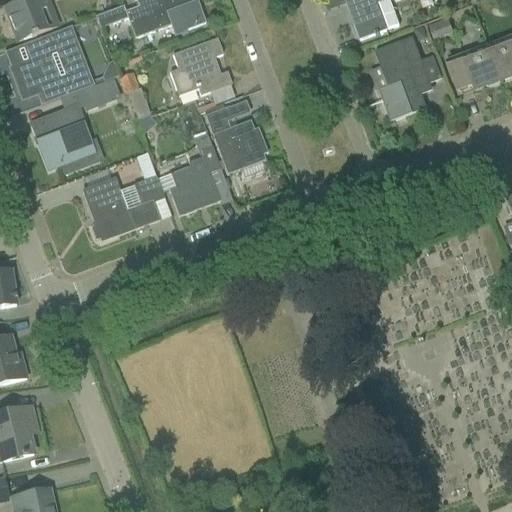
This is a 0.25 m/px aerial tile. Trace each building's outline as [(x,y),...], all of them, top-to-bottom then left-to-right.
[(57,31),(45,0),(57,0),(58,0),(15,0),(18,6),(3,12),(16,46),(35,39),(57,31)] [(121,10),(106,16),(110,27),(125,21),(134,42),(170,29),(173,38),(185,34),(204,27),(194,0),(132,0),(137,10),(124,15),(123,16),(121,10)] [(343,0),(359,43),(378,36),(387,33),(399,29),(389,1),(392,0),(343,0)] [(425,27),(432,41),(450,34),(445,20),(425,27)] [(28,66),(9,73),(21,103),(39,96),(43,106),(44,108),(93,90),(85,69),(77,48),(70,31),(70,30),(21,49),(22,50),(28,66)] [(422,31),(414,34),(417,43),(425,40),(422,31)] [(378,94),(390,125),(426,112),(421,97),(418,98),(416,92),(430,87),(423,70),(431,68),(429,62),(421,65),(421,63),(420,64),(412,41),(401,45),(374,55),(387,91),(378,94)] [(511,42),(488,52),(500,84),(511,79),(511,42)] [(209,63),(222,59),(216,43),(172,59),(177,74),(169,77),(177,101),(197,94),(199,100),(211,96),(230,89),(226,76),(216,80),(209,63)] [(500,84),(488,52),(447,67),(450,75),(457,93),(472,88),(475,94),(500,84)] [(119,82),(125,97),(126,97),(136,122),(147,118),(138,92),(134,93),(129,79),(119,82)] [(80,97),(79,97),(85,113),(115,102),(109,86),(80,97)] [(75,111),(31,128),(48,173),(59,169),(61,174),(80,167),(78,162),(88,158),(78,132),(83,130),(75,111)] [(249,125),(229,132),(226,126),(233,123),(228,111),(204,120),(226,179),(264,165),(262,159),(266,158),(260,140),(256,142),(249,125)] [(170,194),(168,195),(178,221),(219,206),(208,178),(219,174),(210,151),(204,138),(192,142),(199,162),(186,167),(188,171),(169,179),(173,189),(169,191),(170,194)] [(113,183),(81,195),(95,231),(90,232),(95,244),(99,243),(100,246),(132,234),(158,224),(152,207),(162,203),(155,181),(132,189),(133,191),(118,196),(113,183)] [(0,311),(15,310),(10,275),(0,276),(0,311)] [(0,389),(25,383),(21,367),(16,368),(8,341),(0,342),(0,389)] [(32,459),(25,429),(33,427),(29,412),(10,417),(0,418),(0,466),(13,463),(32,459)] [(52,511),(48,495),(10,503),(12,511),(52,511)]
